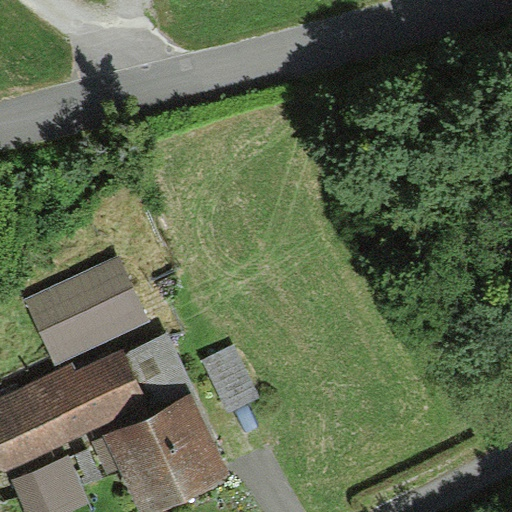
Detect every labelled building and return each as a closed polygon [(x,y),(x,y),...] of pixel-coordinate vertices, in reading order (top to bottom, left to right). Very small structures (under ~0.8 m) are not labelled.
[(26,297),(48,346),(135,306),(113,257),(26,297)] [(164,328),(0,402),(0,453),(183,371),(164,328)] [(225,342),(204,354),(230,401),(252,389),(225,342)] [(104,430),(141,500),(213,463),(176,393),(104,430)] [(32,509),(82,485),(66,451),(16,475),(32,509)]
